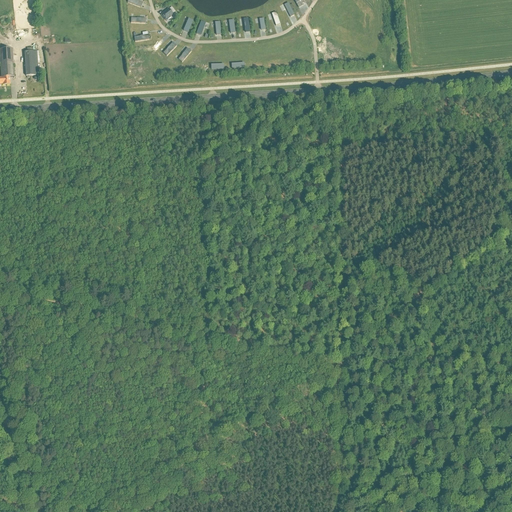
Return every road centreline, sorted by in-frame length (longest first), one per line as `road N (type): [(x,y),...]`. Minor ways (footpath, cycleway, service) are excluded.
road 1 (track): [(0,292),(331,363),(511,354)]
road 2 (primary): [(0,111),(511,74)]
road 3 (track): [(344,139),(340,511)]
road 4 (track): [(0,389),(22,511)]
